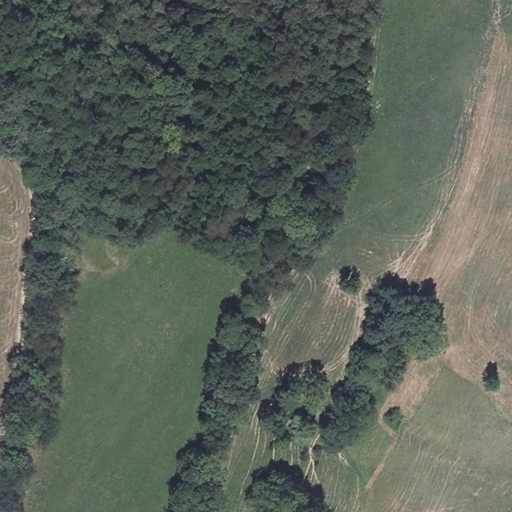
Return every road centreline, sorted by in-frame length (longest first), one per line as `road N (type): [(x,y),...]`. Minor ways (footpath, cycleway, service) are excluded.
road 1 (track): [(179,511),(264,206),(298,0)]
road 2 (track): [(0,482),(29,210)]
